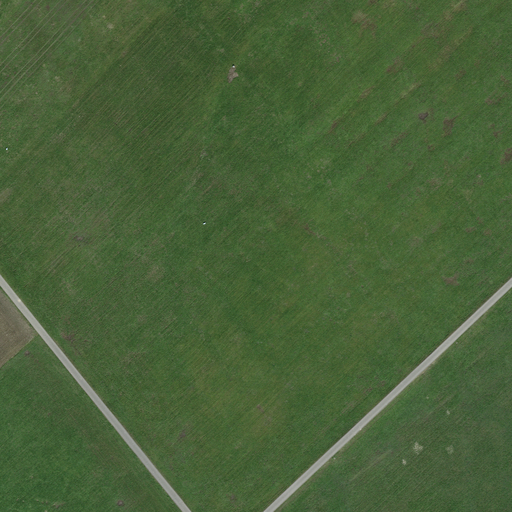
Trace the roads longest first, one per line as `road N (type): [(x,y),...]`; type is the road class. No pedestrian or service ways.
road 1 (track): [(267,511),(511,280)]
road 2 (track): [(0,277),(188,511)]
